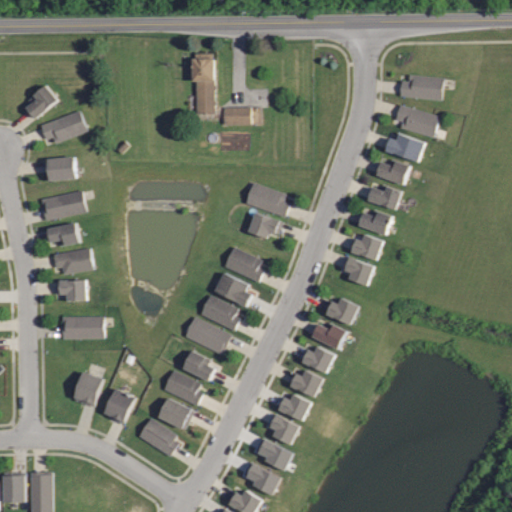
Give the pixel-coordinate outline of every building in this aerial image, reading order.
[(217,56),(217,112),(199,112),(199,79),(195,79),(195,56),(217,56)] [(446,76),(444,98),(402,94),(403,87),(403,79),(411,80),(411,73),(446,76)] [(48,83),(61,98),(38,117),(34,113),(29,106),(39,97),(36,93),(48,83)] [(402,103),(443,115),(437,136),(403,126),(405,120),(398,118),(400,110),(402,103)] [(226,106),(252,105),(253,123),(226,123),(226,106)] [(43,124),(82,109),(90,130),(57,142),(55,136),(48,138),(46,131),(43,124)] [(428,140),(421,160),(388,149),(390,143),(393,136),(399,138),(402,131),(428,140)] [(124,153),(132,144),(127,140),(119,148),(124,153)] [(47,157),(76,155),(78,177),(49,179),(48,165),(47,157)] [(413,164),(406,183),(379,173),(381,166),(383,159),(396,164),(398,159),(413,164)] [(255,180),(248,201),(287,216),(290,209),(293,202),(286,199),(288,193),(255,180)] [(404,189),(398,208),(370,198),(372,192),(375,184),(388,189),(390,184),(404,189)] [(43,198),(84,189),(89,210),(48,219),(46,212),(43,198)] [(395,214),(389,233),(361,223),(363,217),(366,210),(379,214),(381,209),(395,214)] [(258,211),(285,221),(283,227),(280,233),(272,230),(269,237),(250,230),(258,211)] [(49,226),(78,221),(82,240),(62,244),(61,239),(52,241),(51,234),(49,226)] [(386,240),(379,259),(354,250),(356,244),(359,236),(365,239),(367,232),(386,240)] [(236,245),(227,265),(260,281),(263,275),(267,268),(261,265),(264,259),(236,245)] [(55,253),(92,247),(95,268),(65,273),(63,266),(58,267),(55,253)] [(370,284),(377,264),(352,255),(347,268),(353,271),(351,277),(370,284)] [(226,271),(217,289),(248,305),(251,299),(254,293),(247,289),(250,283),(226,271)] [(59,278),(88,278),(89,299),(69,300),(69,293),(59,293),(59,286),(59,278)] [(212,294),(203,314),(236,330),(239,324),(243,317),(237,314),(240,307),(212,294)] [(344,296),(362,305),(352,323),(329,312),(335,299),(341,302),(344,296)] [(64,315),(106,315),(106,337),(64,338),(64,331),(64,315)] [(197,315),(234,334),(231,340),(225,354),(187,335),(197,315)] [(332,320),(349,329),(340,347),(317,336),(323,323),(329,326),(332,320)] [(320,344),(338,353),(329,372),(305,360),(308,354),(312,347),(317,350),(320,344)] [(194,349),(185,367),(211,380),(218,367),(210,363),(213,358),(194,349)] [(175,368),(166,388),(200,404),(206,391),(200,388),(204,382),(175,368)] [(309,369),(327,378),(318,396),(294,385),(300,372),(306,375),(309,369)] [(85,370),(105,377),(96,405),(76,398),(85,370)] [(118,387),(138,396),(125,423),(109,415),(110,413),(106,411),(118,387)] [(296,392),(314,401),(305,420),(282,408),(288,396),(293,398),(296,392)] [(170,395),(197,409),(187,428),(160,415),(170,395)] [(275,434),(293,443),(303,425),(279,413),(273,426),(278,428),(275,434)] [(153,416),(141,435),(172,455),(180,443),(175,439),(178,433),(153,416)] [(295,452),(287,469),(263,456),(265,454),(257,449),(264,436),(295,452)] [(283,477),(274,493),(252,481),(254,478),(246,473),(252,460),(283,477)] [(33,511),(32,471),(54,470),(55,511),(33,511)] [(5,471),(27,471),(27,500),(6,501),(5,471)] [(265,499),(257,511),(245,511),(231,503),(238,490),(244,494),(248,489),(265,499)]
